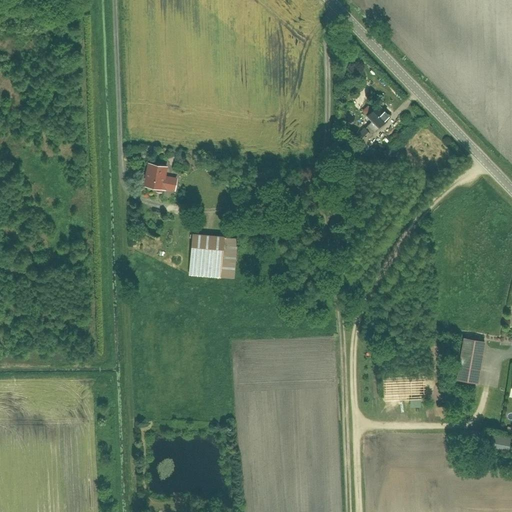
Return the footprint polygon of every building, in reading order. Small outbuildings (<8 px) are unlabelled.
[(368,116),(380,127),(391,115),(379,104),(368,116)] [(362,127),(356,136),(360,138),(365,129),(362,127)] [(148,165),(142,189),(164,194),(164,192),(175,194),(178,180),(165,177),(167,169),(148,165)] [(191,236),(188,278),(235,281),(238,240),(191,236)] [(476,381),(483,341),(462,338),(455,378),(476,381)] [(419,398),(409,399),(410,407),(419,407),(419,398)] [(506,452),(508,438),(491,435),(489,450),(506,452)]
